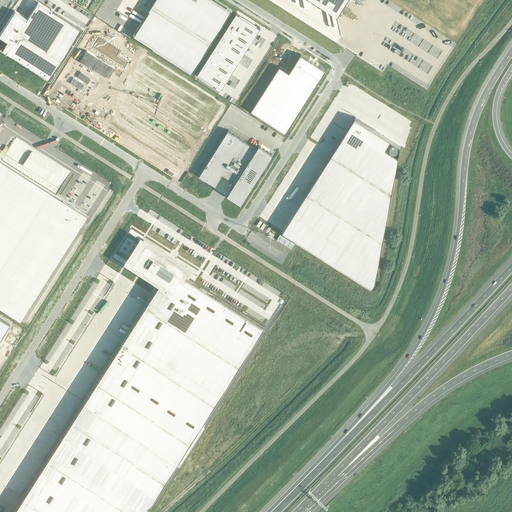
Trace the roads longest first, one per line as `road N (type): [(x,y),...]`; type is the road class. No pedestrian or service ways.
road 1 (motorway): [(511,51),(473,123),(456,245),(428,326),(322,465)]
road 2 (unclassified): [(511,22),(456,87),(436,124),(408,259),(374,332)]
road 3 (motorway): [(511,268),(322,465)]
road 4 (unclassified): [(0,400),(146,170)]
road 5 (unclassified): [(279,24),(343,64),(241,228)]
road 6 (motorway): [(334,474),(511,288)]
road 7 (unclassified): [(374,332),(203,511)]
road 8 (motorway): [(334,474),(438,391),(511,355)]
road 9 (unclassified): [(218,214),(210,228),(374,332)]
road 10 (unclassified): [(0,75),(146,170)]
